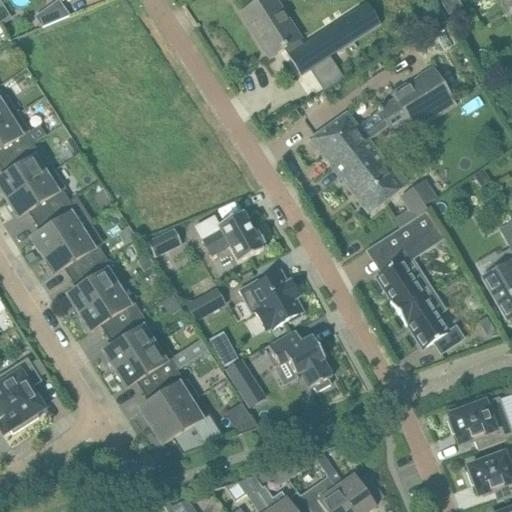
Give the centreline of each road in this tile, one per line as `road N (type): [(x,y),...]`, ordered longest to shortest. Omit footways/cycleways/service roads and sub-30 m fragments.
road 1 (residential): [(442,511),(406,416),(322,266),(150,0)]
road 2 (residential): [(0,267),(104,429)]
